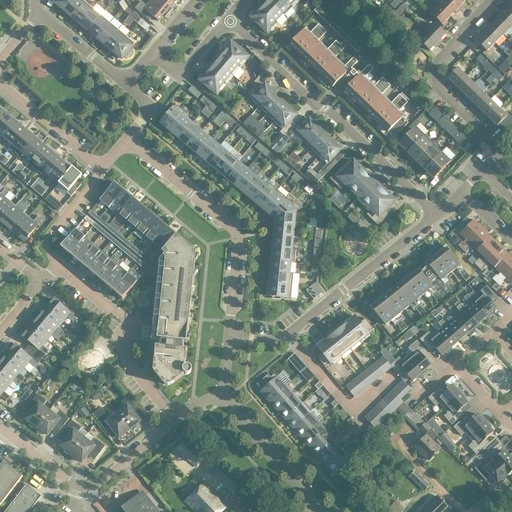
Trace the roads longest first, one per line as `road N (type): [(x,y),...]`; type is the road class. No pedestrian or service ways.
road 1 (residential): [(434,216),(227,18)]
road 2 (residential): [(229,338),(286,338),(434,216)]
road 3 (residential): [(229,338),(236,236),(127,140)]
road 4 (residential): [(174,420),(92,485),(66,480),(0,428)]
road 5 (residential): [(174,420),(122,353),(125,320),(53,264)]
road 6 (residential): [(500,150),(434,76),(438,60),(492,0)]
road 7 (residential): [(223,397),(316,508)]
